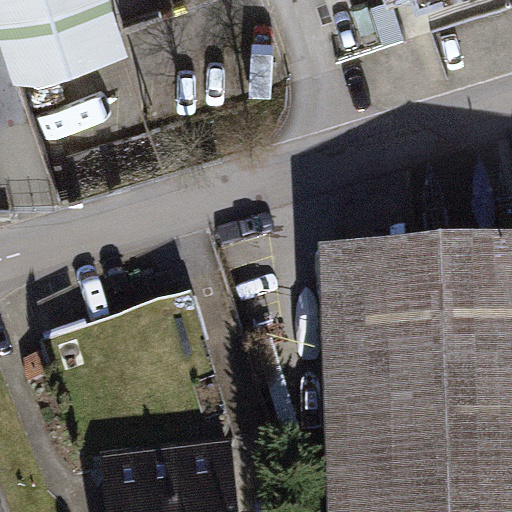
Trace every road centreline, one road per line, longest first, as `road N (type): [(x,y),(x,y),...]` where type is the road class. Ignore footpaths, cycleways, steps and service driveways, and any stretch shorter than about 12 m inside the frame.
road 1 (unclassified): [(0,264),(511,101)]
road 2 (unknown): [(291,0),(344,154)]
